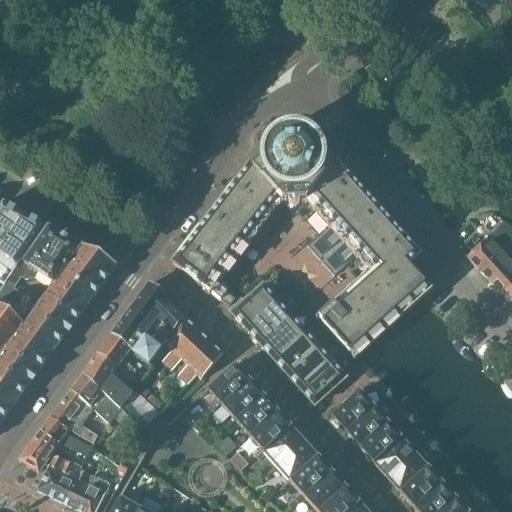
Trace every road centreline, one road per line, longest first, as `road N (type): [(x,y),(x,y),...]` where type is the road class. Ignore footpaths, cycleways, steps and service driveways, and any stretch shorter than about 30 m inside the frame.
road 1 (residential): [(299,78),(511,339)]
road 2 (tertiary): [(0,452),(143,259)]
road 3 (tertiary): [(143,259),(235,138),(299,78)]
road 4 (residential): [(0,181),(143,259)]
road 5 (tertiary): [(299,78),(412,0)]
